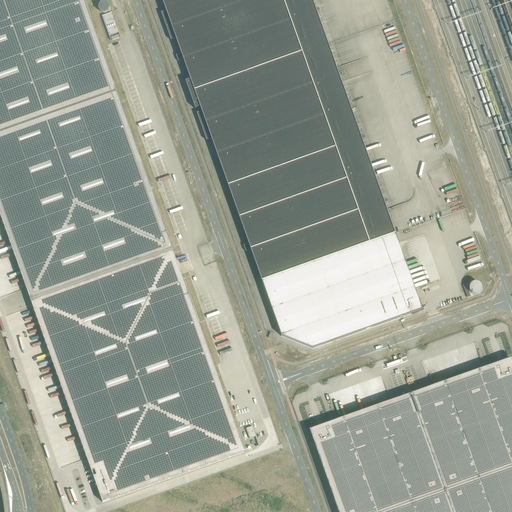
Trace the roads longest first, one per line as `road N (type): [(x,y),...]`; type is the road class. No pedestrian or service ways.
road 1 (unclassified): [(135,0),(269,379)]
road 2 (unclassified): [(510,298),(404,0)]
road 3 (unclassified): [(292,375),(510,298)]
road 4 (unclassified): [(273,389),(316,511)]
